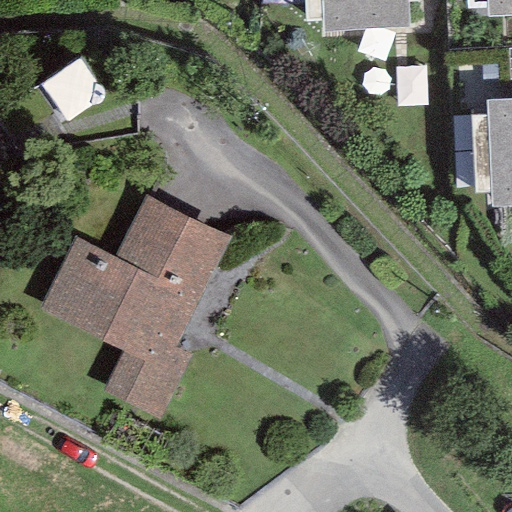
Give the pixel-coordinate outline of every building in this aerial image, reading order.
[(302,0),(303,22),(322,21),(322,32),(408,29),(407,2),(419,2),(418,0),(302,0)] [(511,0),(465,0),(466,7),(486,6),(487,18),(511,17),(511,0)] [(56,92),(77,124),(109,103),(88,71),(56,92)] [(511,98),(485,100),(485,116),(471,116),(473,194),(489,194),(490,209),(511,207),(511,98)] [(230,238),(145,195),(114,256),(76,237),(39,310),(123,352),(103,391),(159,419),(190,358),(173,349),(230,238)]
